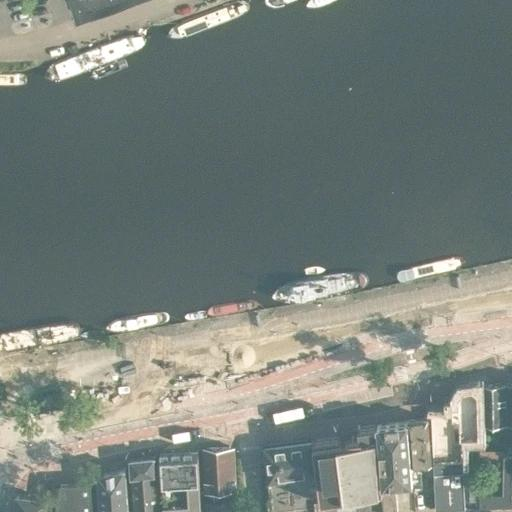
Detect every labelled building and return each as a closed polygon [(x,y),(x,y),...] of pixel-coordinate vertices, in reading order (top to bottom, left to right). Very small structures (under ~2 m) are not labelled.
[(240,0),(234,0),(156,27),(162,43),(245,14),(240,0)] [(264,0),(269,10),(295,0),(264,0)] [(143,28),(41,65),(48,85),(151,48),(143,28)] [(511,218),(503,220),(511,259),(511,218)] [(503,220),(378,247),(385,286),(511,259),(503,220)] [(385,286),(378,247),(318,259),(252,270),(260,310),(325,299),(385,286)] [(252,270),(126,292),(133,331),(260,310),(252,270)] [(126,292),(0,314),(0,315),(7,353),(133,331),(126,292)] [(480,423),(506,424),(505,383),(479,384),(480,423)] [(452,406),(452,413),(431,414),(435,509),(465,508),(461,437),(479,436),(478,392),(472,388),(462,390),(458,396),(458,397),(456,397),(455,398),(452,402),(452,403),(452,404),(452,405),(452,406)] [(38,401),(39,410),(49,409),(48,407),(67,404),(66,393),(46,395),(47,400),(38,401)] [(431,461),(428,417),(408,420),(414,490),(417,490),(416,482),(415,480),(422,480),(420,466),(418,462),(431,461)] [(414,490),(408,420),(377,424),(384,511),(397,510),(396,490),(388,489),(388,482),(411,481),(412,490),(414,490)] [(356,489),(358,511),(383,511),(377,424),(358,427),(358,432),(353,433),(349,437),(356,489)] [(313,440),(320,494),(356,489),(349,437),(341,438),(340,436),(313,440)] [(322,511),(320,494),(313,440),(263,446),(268,479),(264,479),(266,494),(264,494),(266,509),(265,509),(264,511),(322,511)] [(203,450),(206,491),(236,490),(236,489),(234,446),(206,447),(203,450)] [(201,511),(198,449),(160,451),(163,511),(201,511)] [(480,458),(492,458),(492,450),(480,449),(480,458)] [(504,450),(492,450),(492,458),(504,458),(504,455),(504,450)] [(504,458),(503,494),(479,494),(480,507),(511,506),(511,454),(504,455),(504,458)] [(131,459),(130,461),(132,476),(134,511),(158,511),(154,455),(133,458),(131,458),(131,459)] [(98,474),(100,511),(128,511),(125,467),(104,472),(98,474)] [(48,498),(27,494),(26,494),(17,493),(14,511),(93,511),(91,481),(60,484),(57,503),(47,502),(48,498)] [(201,502),(204,502),(204,500),(232,499),(232,500),(238,500),(237,489),(236,489),(236,490),(206,491),(201,491),(201,502)] [(358,511),(356,489),(320,494),(322,511),(358,511)] [(479,489),(471,489),(472,507),(480,507),(479,494),(479,489)] [(204,500),(204,502),(204,511),(232,511),(232,500),(232,499),(204,500)]
